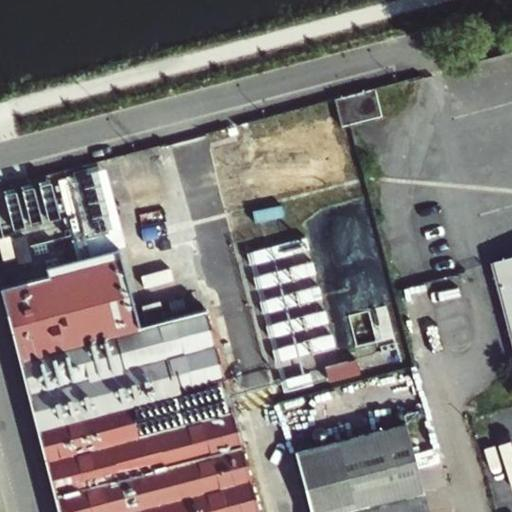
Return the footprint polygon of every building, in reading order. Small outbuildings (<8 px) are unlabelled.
[(374,87),(335,98),(342,126),(350,124),(381,116),(374,87)] [(8,234),(0,235),(0,248),(2,258),(14,255),(8,234)] [(52,276),(2,288),(60,511),(260,511),(208,308),(141,325),(122,246),(49,264),(52,276)] [(511,256),(496,261),(511,324),(511,256)] [(429,511),(407,423),(296,451),(312,511),(429,511)]
